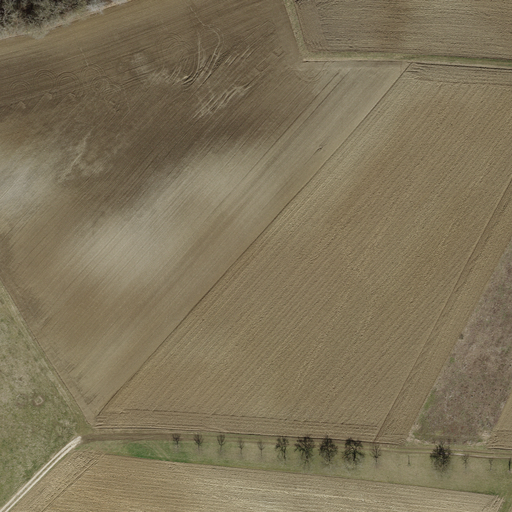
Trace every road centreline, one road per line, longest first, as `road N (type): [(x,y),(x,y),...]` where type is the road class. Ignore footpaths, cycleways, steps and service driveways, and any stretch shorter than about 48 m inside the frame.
road 1 (track): [(511,455),(89,431)]
road 2 (track): [(288,0),(308,55),(511,66)]
road 3 (track): [(0,275),(89,431)]
road 4 (track): [(0,28),(122,0)]
